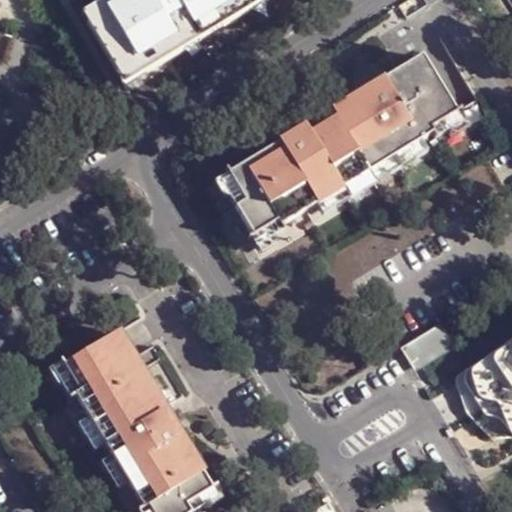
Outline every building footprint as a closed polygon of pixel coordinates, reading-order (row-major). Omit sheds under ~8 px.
[(120,87),(265,0),(110,0),(77,19),(120,87)] [(378,112),(371,101),(344,117),(376,170),(441,131),(439,127),(465,111),(431,54),(391,78),(403,97),(378,112)] [(391,78),(366,93),(371,101),(378,112),(403,97),(391,78)] [(376,170),(344,117),(318,133),(324,144),(299,158),(288,139),(226,176),(260,233),(285,219),(287,223),(376,170)] [(324,144),(318,133),(313,124),(288,139),(299,158),(324,144)] [(215,490),(120,335),(65,368),(81,394),(77,397),(146,510),(150,508),(153,511),(192,511),(189,506),(215,490)] [(511,351),(455,386),(484,433),(488,431),(493,440),(507,439),(509,439),(511,437),(511,351)]
